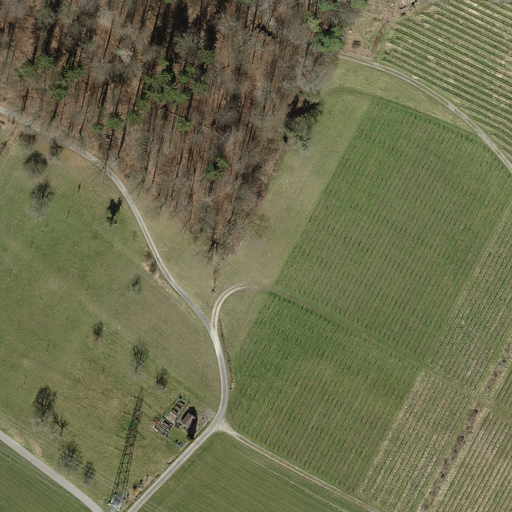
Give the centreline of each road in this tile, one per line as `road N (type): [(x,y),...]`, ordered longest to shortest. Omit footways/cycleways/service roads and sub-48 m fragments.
road 1 (track): [(0,107),(104,162),(163,267),(213,328),(225,379),(221,413),(132,511)]
road 2 (track): [(511,169),(446,102),(379,66),(293,38),(264,12),(266,0)]
road 3 (track): [(213,328),(223,297),(254,283),(287,292),(418,362)]
road 4 (track): [(216,424),(376,511)]
road 5 (track): [(98,511),(0,434)]
